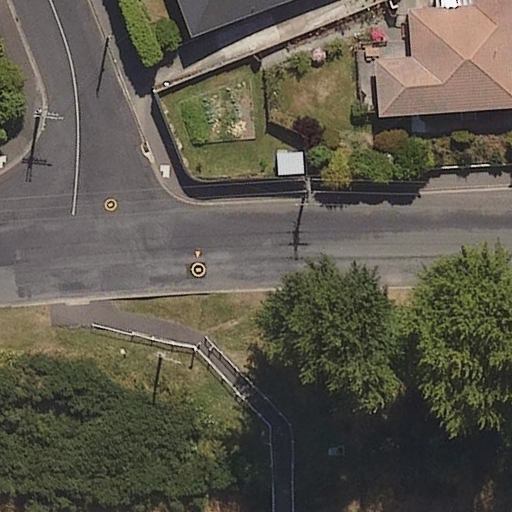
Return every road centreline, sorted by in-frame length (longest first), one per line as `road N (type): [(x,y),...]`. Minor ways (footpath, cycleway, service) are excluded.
road 1 (residential): [(66,258),(221,244),(511,240)]
road 2 (residential): [(50,0),(76,103),(66,258)]
